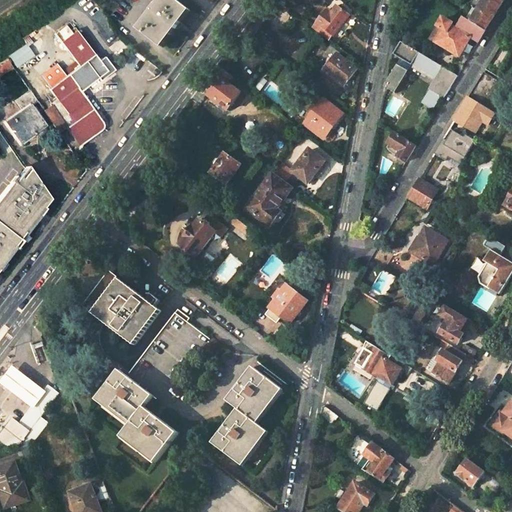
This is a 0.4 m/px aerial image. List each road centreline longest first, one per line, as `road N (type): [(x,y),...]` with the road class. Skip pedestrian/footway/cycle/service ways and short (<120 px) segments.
road 1 (primary): [(233,0),(0,301)]
road 2 (residential): [(511,2),(374,235),(361,250),(345,246)]
road 3 (residential): [(81,213),(317,388)]
road 4 (primary): [(81,213),(245,0)]
road 5 (unclassified): [(390,0),(345,246)]
road 6 (residential): [(511,339),(431,473)]
road 7 (unclassified): [(345,246),(317,388)]
road 8 (residential): [(431,473),(317,388)]
road 9 (primary): [(0,318),(81,213)]
road 10 (unclassified): [(317,388),(293,511)]
